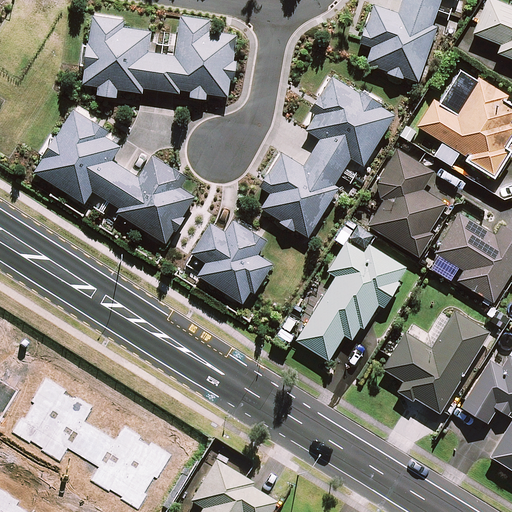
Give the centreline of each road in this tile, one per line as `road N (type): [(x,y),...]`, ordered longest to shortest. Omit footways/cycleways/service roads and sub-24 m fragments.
road 1 (tertiary): [(0,235),(444,511)]
road 2 (residential): [(228,149),(262,115),(282,14)]
